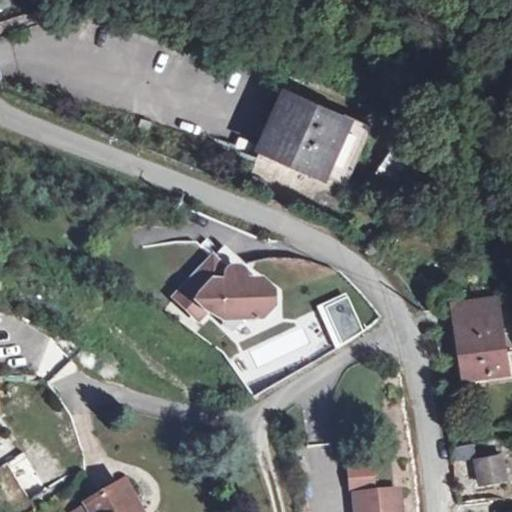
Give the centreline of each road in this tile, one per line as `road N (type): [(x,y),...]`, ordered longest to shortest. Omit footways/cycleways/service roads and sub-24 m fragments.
road 1 (residential): [(402,321),(375,275),(296,227),(0,102)]
road 2 (residential): [(432,511),(402,321)]
road 3 (residential): [(402,321),(247,421)]
